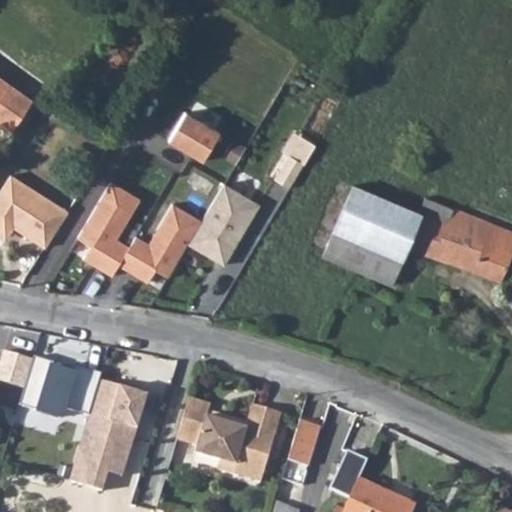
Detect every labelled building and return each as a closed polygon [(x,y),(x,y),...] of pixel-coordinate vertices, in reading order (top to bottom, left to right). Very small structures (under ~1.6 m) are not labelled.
[(0,127),(10,134),(32,100),(0,77),(0,127)] [(185,112),(167,141),(201,162),(219,133),(185,112)] [(237,161),(246,145),(234,138),(225,155),(237,161)] [(45,247),(67,211),(10,175),(0,191),(0,236),(9,235),(13,228),(45,247)] [(110,181),(76,237),(89,245),(81,258),(110,275),(116,265),(128,247),(115,239),(139,199),(110,181)] [(223,185),(200,221),(186,245),(222,266),(258,206),(223,185)] [(355,272),(387,200),(351,186),(321,257),(355,272)] [(355,272),(391,286),(406,248),(446,262),(501,282),(511,253),(511,233),(425,199),(419,213),(391,202),(387,200),(355,272)] [(128,247),(116,265),(146,282),(153,270),(166,278),(186,245),(200,221),(171,204),(147,244),(134,236),(128,247)] [(30,358),(2,351),(0,356),(0,381),(22,389),(29,362),(30,358)] [(22,389),(17,408),(59,420),(62,409),(87,417),(99,373),(73,368),(72,375),(29,362),(22,389)] [(87,417),(69,480),(118,495),(147,395),(116,388),(107,421),(87,417)] [(216,471),(258,483),(278,414),(249,406),(244,423),(206,412),(208,406),(186,399),(174,441),(195,448),(193,455),(219,462),(216,471)] [(289,450),(286,459),(306,465),(318,425),(298,419),(289,450)] [(346,451),(328,488),(349,497),(341,511),(411,511),(414,505),(357,479),(366,459),(346,451)]
